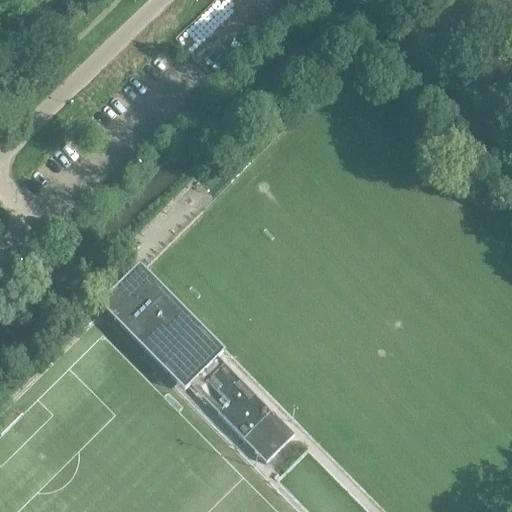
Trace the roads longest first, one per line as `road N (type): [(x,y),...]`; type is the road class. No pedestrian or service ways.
road 1 (unclassified): [(0,155),(161,0)]
road 2 (unclassified): [(511,92),(421,0)]
